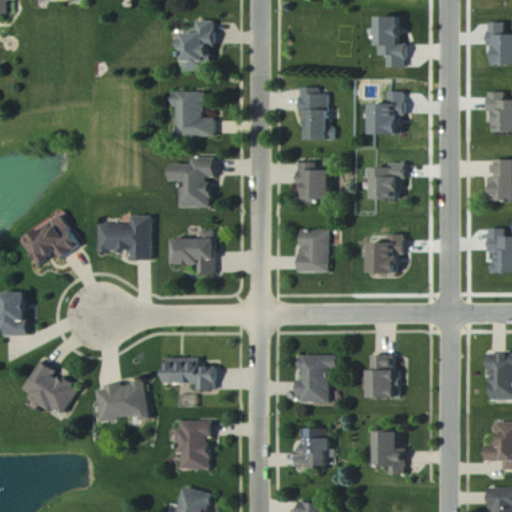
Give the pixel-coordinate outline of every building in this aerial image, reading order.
[(0,0),(0,16),(13,16),(13,2),(21,2),(21,0),(0,0)] [(382,19),(383,58),(392,58),(393,71),(411,70),(411,46),(405,47),(405,19),(382,19)] [(219,22),(202,23),(203,35),(187,36),(188,73),(210,73),(210,63),(220,63),(219,22)] [(511,37),(510,37),(510,24),(493,24),(493,49),(499,49),(499,68),(511,67),(511,37)] [(331,96),(322,96),(322,89),(304,90),(305,142),(337,142),(337,135),(332,135),(331,96)] [(182,137),(220,138),(220,120),(210,120),(211,95),(179,94),(179,108),(183,108),(182,137)] [(411,94),(394,94),(394,107),(376,107),(377,138),(405,137),(404,125),(411,125),(411,94)] [(498,135),(511,135),(511,102),(510,102),(510,94),(494,94),(493,114),(499,114),(498,135)] [(220,159),(197,159),(197,166),(175,166),(175,184),(186,184),(186,210),(215,210),(215,180),(220,180),(220,159)] [(511,162),(500,162),(499,180),(493,180),(493,191),(498,191),(498,203),(511,203),(511,162)] [(334,173),(320,173),(320,165),(303,165),(302,203),(334,203),(334,173)] [(412,166),(394,166),(394,170),(378,170),(378,202),(403,202),(403,191),(412,190),(412,166)] [(42,267),(61,255),(65,262),(85,248),(66,218),(27,242),(42,267)] [(157,218),(136,218),(136,226),(105,227),(105,255),(136,254),(136,263),(157,263),(157,218)] [(499,276),(511,275),(511,239),(509,239),(509,231),(493,231),(493,253),(500,254),(499,276)] [(178,241),(178,267),(203,267),(203,277),(219,277),(220,233),(205,232),(205,242),(178,241)] [(334,232),(305,232),(306,255),(303,255),(303,275),(335,274),(334,232)] [(376,276),(408,277),(408,237),(394,237),(394,246),(377,245),(376,276)] [(32,295),(5,295),(6,329),(10,329),(10,339),(32,338),(32,295)] [(511,355),(495,356),(496,403),(511,402),(511,355)] [(342,371),(342,358),(306,357),(305,382),(303,382),(303,405),(334,405),(335,371),(342,371)] [(403,402),(403,369),(399,369),(399,358),(376,358),(375,401),(403,402)] [(202,386),(202,393),(221,393),(220,369),(205,369),(205,359),(169,360),(169,387),(202,386)] [(27,395),(69,418),(84,391),(59,377),(61,373),(44,364),(27,395)] [(106,424),(144,419),(145,423),(155,422),(150,383),(127,386),(127,385),(109,387),(110,392),(102,393),(106,424)] [(186,471),(214,471),(214,439),(217,439),(217,422),(186,422),(186,431),(182,431),(182,454),(186,454),(186,471)] [(511,471),(511,422),(501,423),(501,434),(504,434),(504,446),(491,446),(491,462),(509,462),(509,472),(511,471)] [(333,466),(332,429),(307,429),(307,451),(301,452),(302,469),(320,469),(320,466),(333,466)] [(404,432),(381,432),(382,466),(394,465),(394,475),(410,475),(410,453),(405,453),(404,432)] [(214,511),(219,495),(188,488),(181,511),(214,511)] [(494,511),(511,511),(511,488),(495,488),(494,511)] [(329,511),(329,504),(303,502),(302,511),(329,511)]
